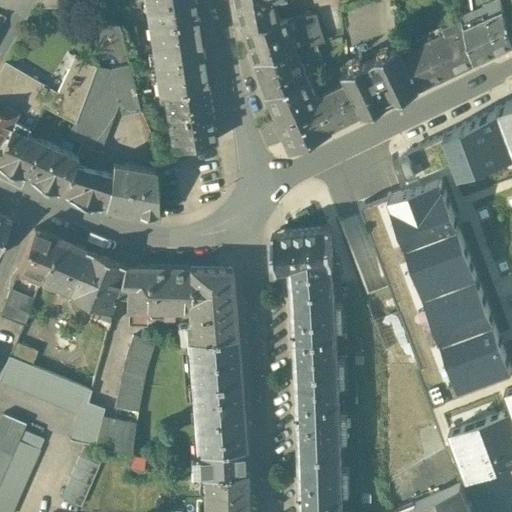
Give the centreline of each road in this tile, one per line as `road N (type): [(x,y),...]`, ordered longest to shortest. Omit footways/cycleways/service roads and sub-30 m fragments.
road 1 (residential): [(264,511),(242,210)]
road 2 (residential): [(511,67),(266,190)]
road 3 (residential): [(242,210),(214,231),(172,239),(106,227),(31,199)]
road 4 (residential): [(266,190),(234,96),(218,0)]
